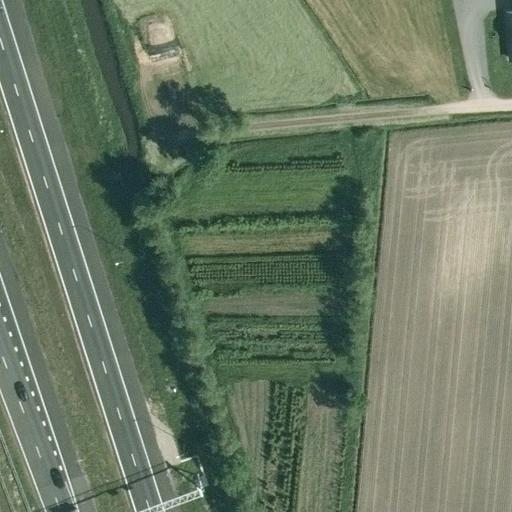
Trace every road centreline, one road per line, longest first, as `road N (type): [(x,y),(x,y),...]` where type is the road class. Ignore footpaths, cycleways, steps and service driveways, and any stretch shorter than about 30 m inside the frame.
road 1 (motorway): [(152,511),(0,39)]
road 2 (motorway): [(60,511),(0,350)]
